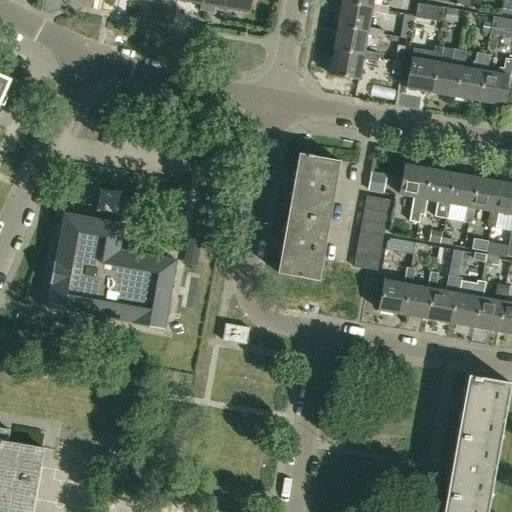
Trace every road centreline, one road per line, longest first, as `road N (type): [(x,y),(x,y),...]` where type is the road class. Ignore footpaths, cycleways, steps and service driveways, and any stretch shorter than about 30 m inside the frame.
road 1 (residential): [(279,100),(245,299),(261,318),(324,332)]
road 2 (residential): [(511,144),(279,100)]
road 3 (residential): [(0,256),(85,57)]
road 4 (residential): [(279,100),(85,57)]
road 5 (residential): [(324,332),(511,365)]
road 6 (residential): [(293,511),(324,332)]
